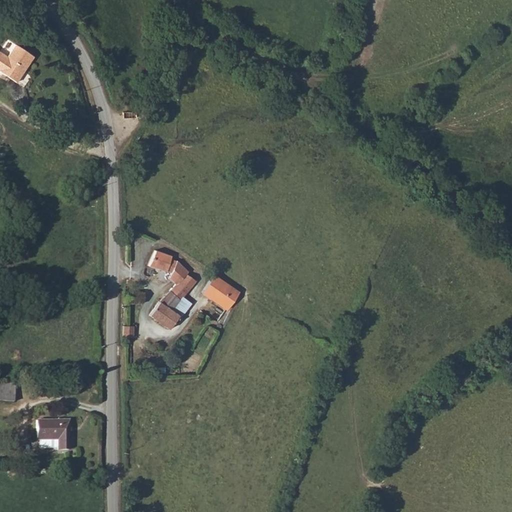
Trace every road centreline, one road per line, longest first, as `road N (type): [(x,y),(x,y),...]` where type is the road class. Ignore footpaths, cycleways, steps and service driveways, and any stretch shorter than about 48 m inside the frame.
road 1 (track): [(109,142),(132,132),(156,98),(180,7),(313,81),(341,115),(511,245)]
road 2 (unclassified): [(110,161),(111,412)]
road 3 (unclassified): [(41,0),(91,73),(110,161)]
road 4 (unclassified): [(110,161),(0,105)]
